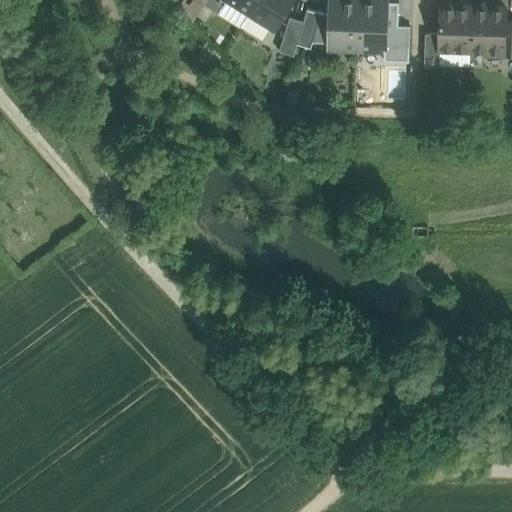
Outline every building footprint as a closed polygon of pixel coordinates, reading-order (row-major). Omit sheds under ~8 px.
[(206,0),(205,3),(219,12),(226,0),(206,0)] [(229,0),(250,13),(258,0),(229,0)] [(258,0),(250,13),(274,28),(291,0),(258,0)] [(360,0),(353,0),(329,0),(330,13),(321,12),(313,41),(328,46),(359,47),(360,0)] [(388,1),(360,0),(359,47),(386,48),(387,48),(388,24),(388,1)] [(472,6),(440,5),(440,33),(439,49),(440,49),(471,50),(472,6)] [(506,7),(473,6),(472,6),(471,50),(483,50),(487,54),(505,55),(506,19),(506,7)] [(321,12),(307,8),(304,20),(297,43),(298,43),(311,47),(313,41),(321,12)] [(290,16),(279,50),(294,55),(298,43),(297,43),(304,20),(290,16)] [(401,25),(388,24),(387,48),(386,48),(385,53),(400,53),(401,25)] [(440,33),(425,32),(424,66),(440,67),(440,49),(439,49),(440,33)]
